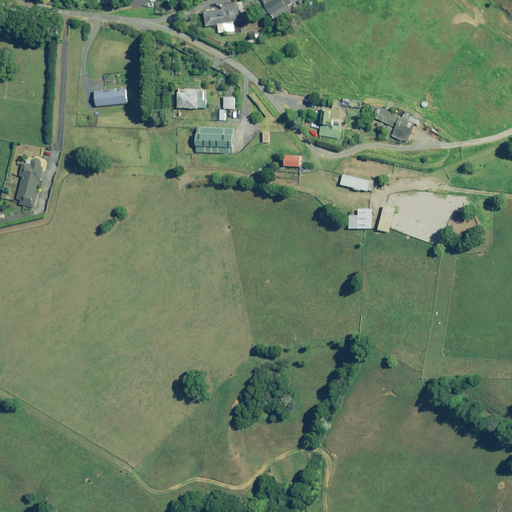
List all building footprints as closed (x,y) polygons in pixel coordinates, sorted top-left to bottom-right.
[(263,0),(276,22),(280,20),(279,18),(291,11),(288,6),(292,3),(290,0),(263,0)] [(242,22),(241,4),(223,6),(224,9),(205,11),(207,26),(219,25),(220,33),(228,32),(228,35),(236,34),(235,23),(242,22)] [(128,104),(126,90),(103,93),(103,91),(96,91),(97,107),(128,104)] [(205,91),(179,90),(179,108),(207,109),(207,100),(205,100),(205,91)] [(260,100),(252,90),(248,93),(256,103),(260,100)] [(235,98),(225,97),(224,109),(235,109),(235,98)] [(350,100),(345,99),(345,102),(334,100),(333,109),(325,108),(320,136),(340,139),(343,122),(346,123),(350,100)] [(410,121),(375,105),(371,115),(397,126),(393,136),(407,143),(413,129),(408,127),(410,121)] [(234,129),(198,127),(197,152),(233,154),(234,129)] [(302,156),(287,155),(286,166),(302,167),(302,156)] [(42,180),(45,169),(42,168),(44,161),(34,158),(33,164),(24,161),(20,175),(23,175),(17,199),(21,200),(20,204),(36,208),(40,192),(37,191),(40,180),(42,180)] [(375,182),(345,175),(342,185),(373,192),(375,182)] [(396,209),(386,206),(380,230),(390,232),(396,209)] [(374,229),(374,209),(360,209),(360,216),(351,216),(351,229),(374,229)]
